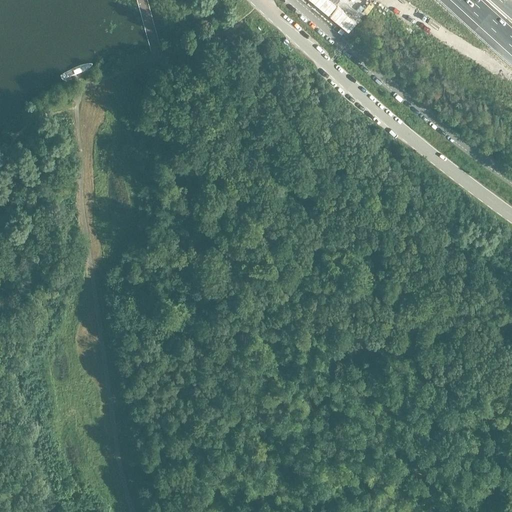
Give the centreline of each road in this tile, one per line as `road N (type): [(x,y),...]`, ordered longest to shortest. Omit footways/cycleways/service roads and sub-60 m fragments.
road 1 (primary): [(258,5),(511,216)]
road 2 (unclassified): [(292,0),(511,177)]
